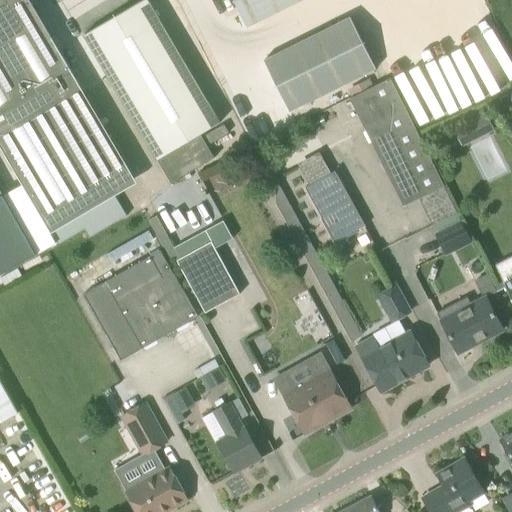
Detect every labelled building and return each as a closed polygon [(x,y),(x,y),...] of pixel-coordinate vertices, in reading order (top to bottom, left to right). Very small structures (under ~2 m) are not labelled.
[(0,0),(0,145),(51,232),(115,195),(138,182),(29,0),(0,0)] [(144,0),(84,36),(108,77),(171,40),(147,0),(144,0)] [(233,0),(248,28),(303,0),(233,0)] [(289,111),(307,102),(374,69),(349,17),(264,60),(289,111)] [(171,40),(108,77),(133,119),(196,82),(171,40)] [(455,209),(443,186),(390,78),(372,87),(368,80),(350,89),(353,96),(350,98),(403,206),(435,190),(439,197),(442,195),(450,211),(455,209)] [(196,82),(133,119),(157,161),(220,123),(196,82)] [(335,172),(306,188),(335,241),(365,225),(335,172)] [(265,197),(324,325),(313,330),(318,341),(352,325),(287,187),(265,197)] [(0,276),(4,274),(0,268),(0,220),(13,214),(0,190),(0,276)] [(115,195),(51,232),(59,245),(84,230),(89,239),(127,216),(115,195)] [(172,263),(177,260),(211,241),(206,231),(175,248),(157,216),(148,220),(164,249),(172,263)] [(445,254),(470,242),(460,222),(435,235),(445,254)] [(177,260),(206,313),(240,294),(211,241),(177,260)] [(217,248),(228,269),(240,263),(230,241),(217,248)] [(145,346),(201,315),(172,263),(164,249),(108,280),(145,346)] [(391,324),(410,313),(396,289),(377,299),(391,324)] [(441,323),(459,354),(503,331),(485,299),(441,323)] [(221,315),(226,326),(235,322),(242,337),(261,328),(249,302),(221,315)] [(382,392),(429,366),(410,333),(378,351),(372,340),(356,349),(382,392)] [(333,340),(325,344),(337,365),(345,361),(333,340)] [(208,393),(227,381),(220,369),(201,380),(208,393)] [(305,434),(351,409),(330,372),(285,397),(305,434)] [(0,381),(0,423),(18,414),(0,381)] [(185,388),(164,400),(178,424),(185,420),(181,414),(195,406),(185,388)] [(230,403),(238,418),(247,413),(239,398),(230,403)] [(146,403),(122,416),(144,455),(167,442),(146,403)] [(235,473),(262,459),(245,427),(244,428),(238,418),(230,403),(214,412),(228,436),(218,442),(235,473)] [(511,433),(501,440),(511,458),(511,433)] [(437,491),(423,499),(430,511),(458,511),(471,505),(467,500),(483,491),(465,460),(438,476),(446,488),(438,493),(437,491)] [(166,511),(188,500),(186,497),(170,468),(127,492),(137,511),(166,511)] [(511,511),(511,494),(503,500),(510,511),(511,511)] [(379,511),(371,497),(343,511),(379,511)]
